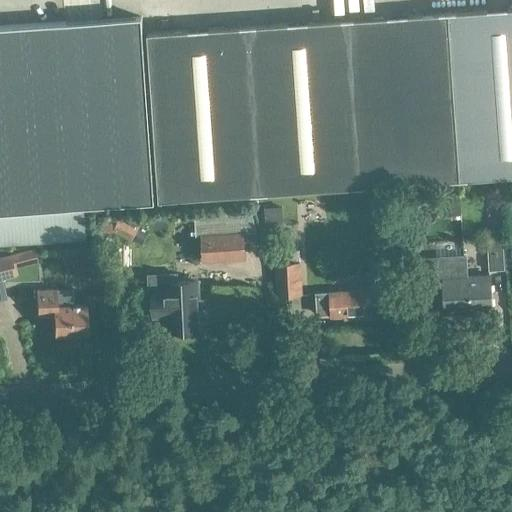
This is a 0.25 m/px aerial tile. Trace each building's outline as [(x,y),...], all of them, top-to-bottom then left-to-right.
[(511,7),(410,14),(351,19),(148,32),(160,199),(511,175),(511,7)] [(0,245),(85,239),(83,208),(154,203),(141,18),(0,28),(0,245)] [(282,207),(264,208),(264,223),(283,222),(282,207)] [(132,240),(138,228),(119,218),(114,231),(132,240)] [(204,259),(219,259),(246,258),(245,229),(203,230),(204,259)] [(502,230),(487,230),(489,270),(505,269),(502,230)] [(16,266),(12,252),(12,250),(0,253),(0,278),(19,274),(16,266)] [(445,312),(461,312),(461,309),(469,309),(469,311),(472,311),(472,315),(475,317),(486,317),(488,314),(488,311),(492,310),(491,275),(466,277),(465,254),(428,256),(428,266),(416,266),(416,281),(429,281),(429,287),(444,287),(445,312)] [(385,271),(363,272),(363,270),(330,272),(332,320),(366,318),(365,307),(372,307),(372,308),(397,307),(395,273),(402,272),(401,259),(384,260),(385,271)] [(302,261),(301,261),(284,262),(276,262),(275,262),(277,296),(304,294),(302,261)] [(171,331),(199,330),(198,322),(206,322),(205,300),(197,301),(196,282),(176,283),(176,275),(149,276),(150,292),(153,292),(154,316),(161,316),(160,314),(170,313),(171,331)] [(56,288),(53,288),(36,289),(38,317),(54,316),(55,336),(88,334),(87,304),(72,305),(72,301),(71,297),(69,293),(65,289),(61,288),(56,288)]
